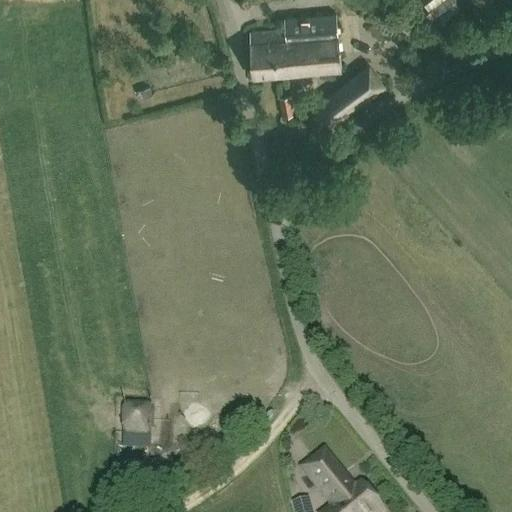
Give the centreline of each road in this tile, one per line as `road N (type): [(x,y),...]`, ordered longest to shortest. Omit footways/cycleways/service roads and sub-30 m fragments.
road 1 (unclassified): [(429,511),(316,369),(272,212)]
road 2 (unclassified): [(272,212),(380,110),(511,43)]
road 3 (unclassified): [(272,212),(219,0)]
road 4 (track): [(157,511),(321,375)]
